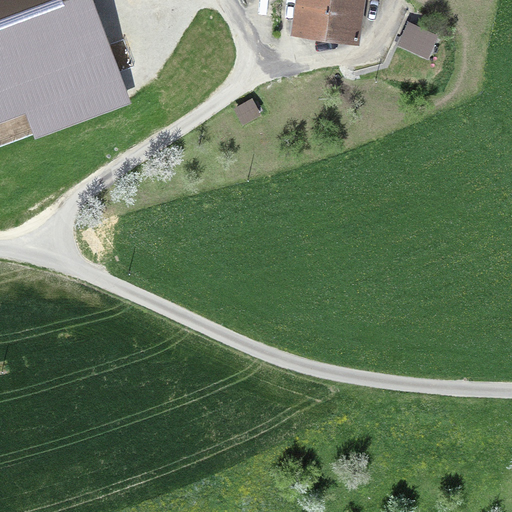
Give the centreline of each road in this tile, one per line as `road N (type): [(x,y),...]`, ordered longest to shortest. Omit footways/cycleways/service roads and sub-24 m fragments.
road 1 (unclassified): [(511,390),(415,384),(271,356),(73,265),(0,247)]
road 2 (track): [(394,0),(386,28),(367,51),(230,90),(90,188),(32,252)]
